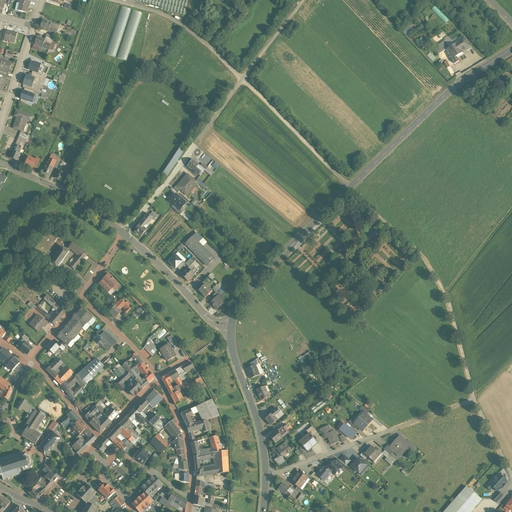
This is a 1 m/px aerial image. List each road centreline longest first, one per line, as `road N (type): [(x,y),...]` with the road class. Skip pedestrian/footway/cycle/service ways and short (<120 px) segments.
road 1 (secondary): [(230,327),(253,283),(387,151),(457,86),(511,51)]
road 2 (residential): [(125,235),(304,0)]
road 3 (secondary): [(264,476),(230,327)]
road 4 (residential): [(191,496),(150,472),(131,498),(123,497),(90,450)]
road 5 (residential): [(0,163),(86,205),(125,235)]
road 6 (residential): [(125,235),(211,322),(230,327)]
road 7 (residential): [(264,476),(397,429)]
road 8 (residential): [(157,378),(184,434),(191,496)]
